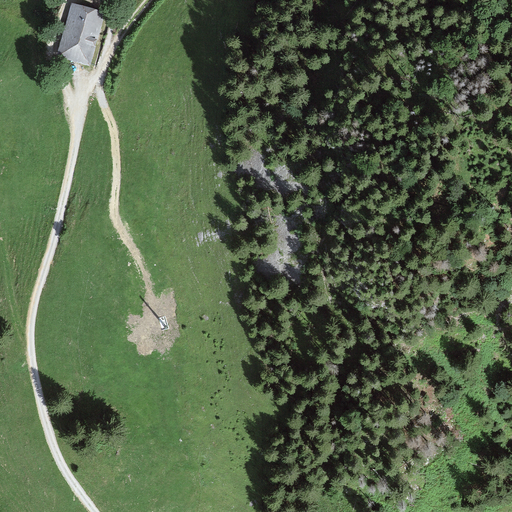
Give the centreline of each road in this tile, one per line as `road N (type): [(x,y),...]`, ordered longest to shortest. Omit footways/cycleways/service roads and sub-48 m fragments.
road 1 (track): [(106,57),(78,116),(30,340),(59,457),(95,511)]
road 2 (track): [(93,80),(113,132),(114,213),(143,267),(158,338)]
road 3 (track): [(74,0),(52,44),(78,116)]
